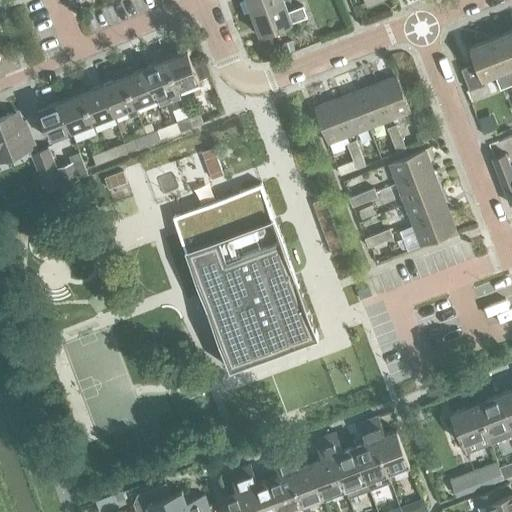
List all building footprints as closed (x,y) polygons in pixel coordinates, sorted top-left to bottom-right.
[(247,0),(252,12),(283,0),(247,0)] [(285,0),(283,0),(252,12),(260,35),(308,18),(303,6),(290,11),(285,0)] [(511,29),(490,38),(508,85),(511,84),(511,29)] [(499,89),(508,85),(490,38),(469,46),(476,63),(460,69),(468,89),(484,83),(482,79),(493,74),(499,89)] [(164,54),(178,89),(199,80),(187,50),(174,55),(172,50),(164,54)] [(155,57),(157,61),(145,66),(157,97),(156,97),(159,104),(179,96),(177,89),(178,89),(164,54),(155,57)] [(135,105),(156,97),(157,97),(145,66),(132,71),(131,67),(122,71),(135,105)] [(114,78),(102,83),(114,114),(127,109),(129,116),(138,113),(135,106),(135,105),(122,71),(112,74),(114,78)] [(376,82),(390,119),(410,111),(396,74),(376,82)] [(369,127),(390,119),(376,82),(355,90),(369,127)] [(93,122),(114,114),(102,83),(90,88),(88,84),(79,87),(93,122)] [(72,130),(93,122),(79,87),(70,91),(71,95),(60,99),(72,130)] [(349,135),(369,127),(355,90),(334,98),(349,135)] [(314,106),(328,143),(349,135),(334,98),(314,106)] [(50,139),(72,130),(60,99),(47,104),(45,100),(36,104),(50,139)] [(189,116),(192,125),(203,121),(199,112),(189,116)] [(12,114),(0,118),(0,155),(24,146),(27,155),(31,154),(44,189),(45,190),(62,184),(48,147),(37,151),(34,142),(26,121),(23,122),(16,125),(12,114)] [(181,130),(192,125),(189,116),(177,120),(181,130)] [(392,139),(401,136),(396,123),(387,127),(392,139)] [(146,133),(150,142),(161,138),(157,128),(146,133)] [(375,130),(359,134),(367,160),(383,155),(375,130)] [(138,147),(150,142),(146,133),(135,137),(138,147)] [(401,136),(392,139),(397,152),(406,148),(401,136)] [(351,155),(361,151),(356,139),(347,142),(351,155)] [(118,154),(129,150),(125,141),(114,145),(118,154)] [(104,149),(107,159),(118,154),(114,145),(104,149)] [(397,183),(433,169),(425,148),(389,162),(397,183)] [(96,163),(107,159),(104,149),(92,153),(96,163)] [(361,151),(351,155),(356,168),(366,164),(361,151)] [(511,170),(505,153),(492,158),(510,203),(511,202),(511,170)] [(221,169),(216,154),(205,158),(210,173),(221,169)] [(64,183),(78,177),(72,161),(58,167),(64,183)] [(350,170),(347,162),(337,166),(340,174),(350,170)] [(405,204),(441,189),(433,169),(397,183),(405,204)] [(108,188),(127,181),(123,170),(104,177),(108,188)] [(259,178),(174,212),(233,361),(318,328),(259,178)] [(365,201),(377,196),(374,187),(361,191),(365,201)] [(413,224),(449,210),(441,189),(405,204),(413,224)] [(352,206),(365,201),(361,191),(349,196),(352,206)] [(332,254),(343,250),(324,197),(312,202),(332,254)] [(449,210),(413,224),(421,245),(457,230),(449,210)] [(377,232),(380,241),(393,236),(390,227),(377,232)] [(368,246),(380,241),(377,232),(364,237),(368,246)] [(197,322),(209,317),(206,309),(194,314),(197,322)] [(209,317),(197,322),(202,333),(214,329),(209,317)] [(511,388),(499,393),(511,428),(511,388)] [(475,403),(490,442),(511,433),(511,428),(499,393),(475,403)] [(451,412),(463,443),(466,451),(490,442),(475,403),(451,412)] [(368,419),(388,472),(410,464),(396,428),(385,433),(378,415),(368,419)] [(354,444),(367,480),(388,472),(368,419),(357,423),(364,441),(354,444)] [(325,435),(345,488),(367,480),(354,444),(342,449),(336,431),(325,435)] [(310,461),(324,496),(345,488),(325,435),(315,439),(322,457),(310,461)] [(282,451),(302,504),(324,496),(310,461),(300,465),(293,447),(282,451)] [(268,477),(280,511),(282,511),(302,504),(282,451),(272,455),(278,473),(268,477)] [(499,466),(504,477),(511,473),(511,462),(511,461),(499,466)] [(240,467),(256,511),(280,511),(268,477),(257,481),(251,463),(240,467)] [(480,486),(504,477),(499,466),(475,475),(480,486)] [(225,493),(231,511),(256,511),(240,467),(229,471),(236,489),(225,493)] [(177,491),(173,479),(138,492),(134,501),(138,511),(186,511),(208,504),(204,494),(187,500),(182,489),(177,491)] [(511,511),(511,491),(502,495),(499,487),(483,493),(490,511),(511,511)] [(416,511),(412,501),(400,506),(402,511),(416,511)]
